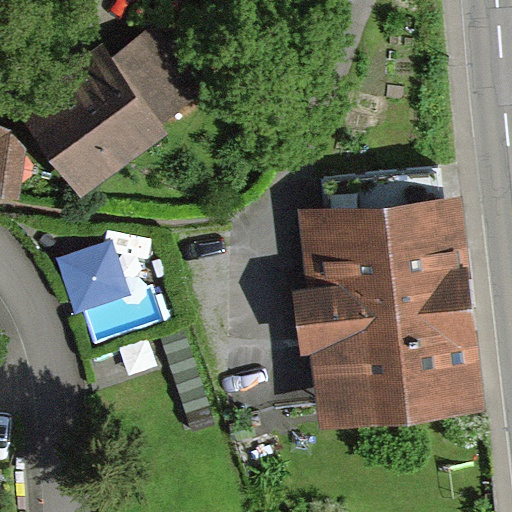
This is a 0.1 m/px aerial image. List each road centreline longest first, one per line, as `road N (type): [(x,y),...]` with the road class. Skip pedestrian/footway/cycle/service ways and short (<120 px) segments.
road 1 (residential): [(0,252),(36,297),(67,391),(77,511)]
road 2 (secondary): [(497,0),(511,176)]
